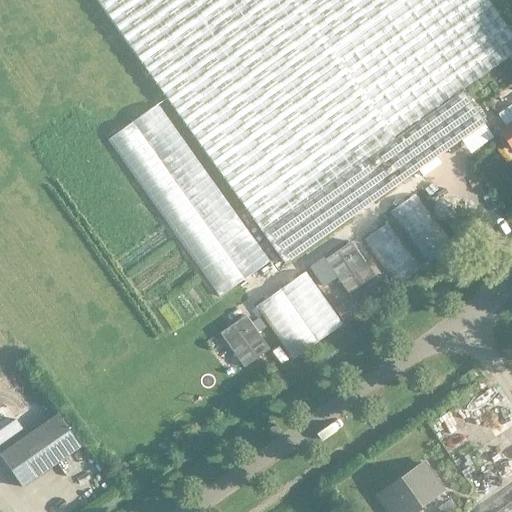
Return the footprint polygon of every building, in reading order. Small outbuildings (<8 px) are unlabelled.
[(511,34),(487,0),(96,0),(285,265),(486,122),(463,90),(511,54),(511,34)] [(511,122),(500,131),(511,149),(511,122)] [(350,242),(324,260),(348,294),(374,276),(350,242)] [(385,280),(378,285),(384,295),(392,290),(385,280)] [(246,315),(220,333),(244,367),(269,349),(258,332),(251,323),(246,315)] [(258,318),(251,323),(258,332),(265,327),(258,318)] [(80,446),(57,414),(0,454),(0,456),(22,487),(80,446)] [(423,464),(379,495),(390,511),(413,511),(443,491),(423,464)] [(448,501),(439,508),(441,511),(443,511),(452,506),(448,501)]
